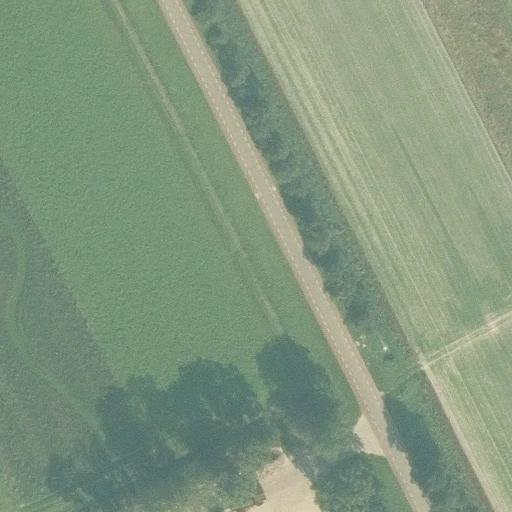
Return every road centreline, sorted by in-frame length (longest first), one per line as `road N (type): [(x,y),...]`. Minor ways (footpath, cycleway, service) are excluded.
road 1 (tertiary): [(423,511),(166,0)]
road 2 (track): [(511,318),(360,387)]
